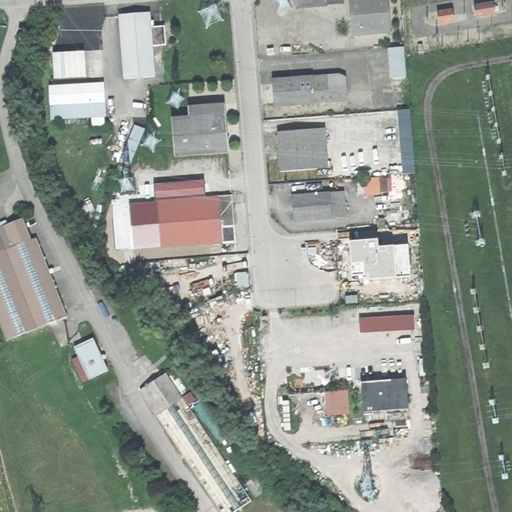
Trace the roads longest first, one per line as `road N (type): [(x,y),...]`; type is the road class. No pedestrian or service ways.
road 1 (unclassified): [(242,0),(268,269),(301,266)]
road 2 (unknown): [(248,65),(352,59),(379,97)]
